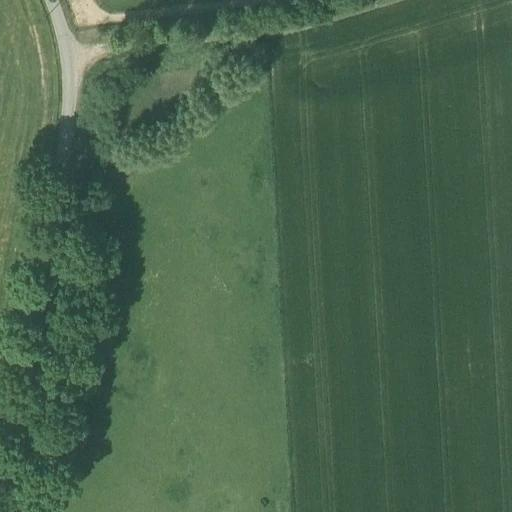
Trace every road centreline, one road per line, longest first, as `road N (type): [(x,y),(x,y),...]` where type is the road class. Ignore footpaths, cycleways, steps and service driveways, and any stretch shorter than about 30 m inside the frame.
road 1 (unclassified): [(51,0),(72,60),(70,112),(6,511)]
road 2 (track): [(72,60),(282,28),(374,0)]
